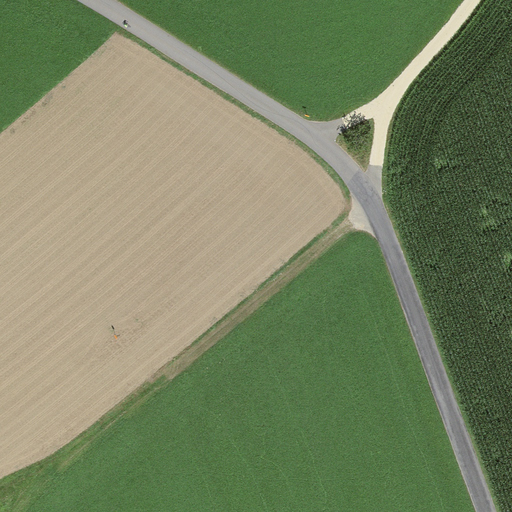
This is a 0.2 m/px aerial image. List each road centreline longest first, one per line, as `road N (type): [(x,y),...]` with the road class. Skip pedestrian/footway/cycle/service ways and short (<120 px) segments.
road 1 (tertiary): [(95,0),(312,136),(356,178),(379,216),(487,511)]
road 2 (track): [(370,200),(388,102),(469,0)]
